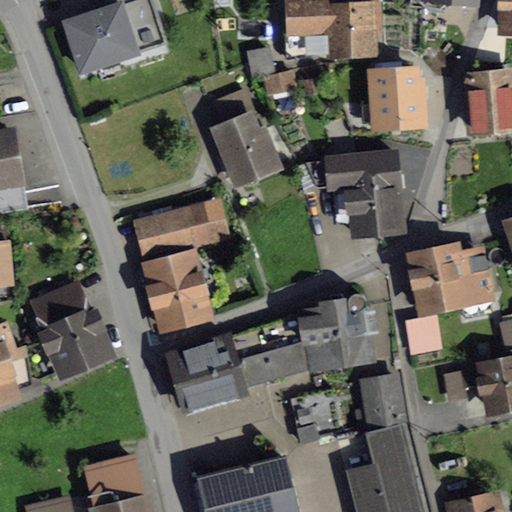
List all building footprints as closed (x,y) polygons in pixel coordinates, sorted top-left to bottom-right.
[(129,36),(159,27),(150,0),(119,0),(116,1),(118,6),(66,23),(82,70),(135,52),(129,36)] [(317,0),(318,1),(289,2),(290,31),(286,31),(287,49),(291,49),(291,39),(327,37),(327,52),(376,49),(374,0),(317,0)] [(411,0),(411,3),(437,8),(438,0),(411,0)] [(249,51),(254,76),(271,73),(266,48),(249,51)] [(371,85),(373,124),(426,121),(423,82),(416,83),(415,70),(400,71),(399,64),(377,65),(378,85),(371,85)] [(465,92),(467,115),(473,114),(474,129),(511,126),(511,130),(511,87),(510,88),(509,73),(470,76),(471,92),(465,92)] [(270,167),(257,133),(262,131),(256,116),(254,117),(243,90),(215,101),(226,128),(215,133),(234,179),(239,176),(240,179),(270,167)] [(0,132),(0,211),(24,208),(12,131),(0,132)] [(354,185),(356,210),(350,210),(353,233),(403,227),(396,153),(306,163),(317,188),(354,185)] [(215,204),(140,223),(150,263),(188,253),(186,245),(223,236),(215,204)] [(0,233),(0,232),(0,278),(10,278),(7,245),(1,245),(0,233)] [(213,285),(204,249),(188,253),(150,263),(161,303),(155,305),(160,326),(203,315),(209,313),(202,288),(213,285)] [(492,313),(480,253),(457,257),(456,249),(451,249),(417,256),(419,269),(410,271),(419,307),(461,299),(465,318),(492,313)] [(36,302),(47,329),(42,331),(56,365),(62,362),(64,368),(104,351),(101,344),(107,341),(95,312),(89,314),(76,284),(36,302)] [(301,315),(298,316),(306,353),(308,362),(371,352),(368,331),(372,331),(369,310),(367,310),(363,297),(355,294),(351,296),(348,303),(322,306),(323,311),(301,315)] [(437,313),(405,318),(412,354),(444,349),(437,313)] [(290,318),(228,337),(244,385),(310,369),(298,316),(290,318)] [(511,322),(503,324),(508,347),(511,345),(511,322)] [(0,395),(6,393),(5,390),(7,389),(30,377),(25,346),(13,350),(5,327),(0,328),(0,395)] [(245,389),(244,385),(228,337),(171,356),(187,407),(245,389)] [(401,368),(399,353),(393,354),(395,369),(401,368)] [(484,378),(490,410),(511,405),(511,361),(475,368),(477,379),(484,378)] [(365,384),(372,423),(399,419),(393,379),(365,384)] [(302,428),(315,425),(318,438),(335,433),(343,431),(333,390),(294,399),(302,428)] [(419,511),(397,424),(368,431),(379,477),(351,484),(357,511),(419,511)] [(318,439),(318,438),(315,425),(302,428),(298,429),(301,443),(318,439)] [(359,427),(343,431),(335,433),(337,440),(361,434),(359,427)] [(208,511),(296,511),(281,452),(263,434),(256,436),(254,442),(271,460),(200,477),(208,511)] [(144,511),(132,459),(88,470),(98,511),(144,511)] [(501,511),(497,494),(446,505),(447,511),(501,511)] [(30,507),(31,511),(68,511),(66,498),(30,507)]
